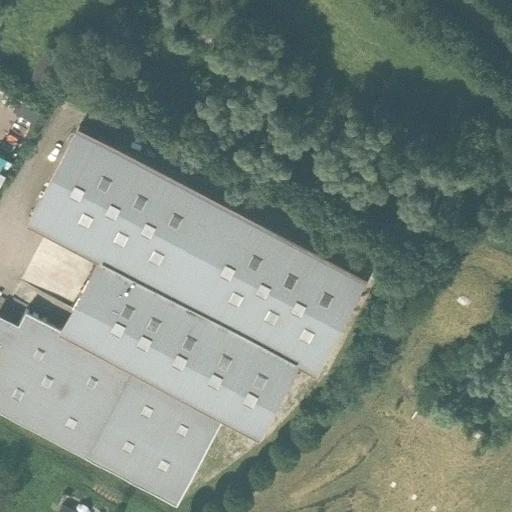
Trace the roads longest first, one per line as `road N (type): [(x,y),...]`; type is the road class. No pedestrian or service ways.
road 1 (track): [(250,511),(353,414),(445,271),(465,262)]
road 2 (track): [(353,414),(386,429),(370,464),(337,489),(260,511)]
